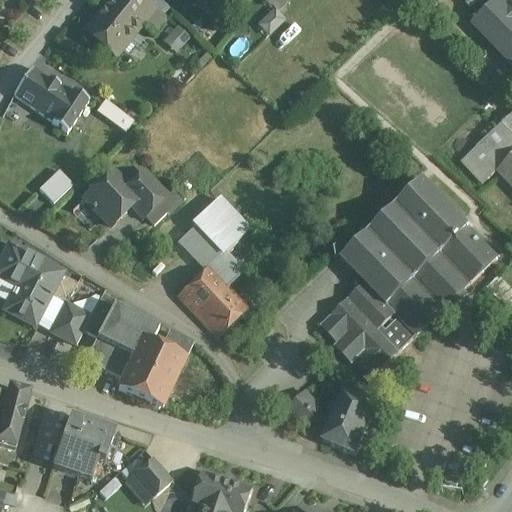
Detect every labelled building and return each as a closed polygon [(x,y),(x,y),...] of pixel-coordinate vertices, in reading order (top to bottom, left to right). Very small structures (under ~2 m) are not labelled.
[(143,4),(137,0),(113,0),(112,2),(132,18),(143,4)] [(511,0),(499,0),(473,26),(474,28),(476,27),(501,52),(499,53),(501,55),(503,54),(511,63),(511,0)] [(132,18),(112,2),(85,36),(114,60),(141,27),(146,31),(158,16),(143,4),(132,18)] [(176,26),(162,42),(175,53),(189,37),(176,26)] [(71,97),(32,71),(14,98),(53,124),(71,97)] [(53,124),(52,125),(67,135),(88,103),(73,93),(71,97),(53,124)] [(96,114),(126,132),(133,119),(103,102),(96,114)] [(511,118),(461,165),(482,186),(498,172),(511,159),(511,118)] [(511,159),(498,172),(511,187),(511,159)] [(37,191),(52,206),(73,186),(58,171),(37,191)] [(127,190),(113,175),(84,202),(93,212),(92,213),(93,215),(95,214),(110,230),(131,210),(155,186),(144,174),(127,190)] [(497,260),(470,230),(424,183),(342,262),(365,286),(388,310),(395,317),(416,339),(497,260)] [(155,186),(131,210),(143,222),(167,198),(155,186)] [(218,202),(192,227),(222,259),(249,234),(218,202)] [(59,277),(10,251),(0,268),(0,275),(22,287),(17,296),(13,294),(10,298),(13,300),(6,311),(33,325),(48,297),(59,277)] [(237,298),(209,270),(178,299),(190,311),(218,342),(248,313),(237,298)] [(511,290),(499,276),(487,287),(505,307),(511,300),(511,290)] [(76,286),(59,277),(48,297),(65,307),(76,286)] [(365,286),(320,330),(337,347),(334,350),(352,369),(354,366),(371,383),(399,357),(398,356),(377,334),(382,330),(395,317),(388,310),(365,286)] [(102,298),(83,335),(96,342),(113,310),(114,310),(117,305),(102,298)] [(178,299),(170,306),(182,319),(190,311),(178,299)] [(114,310),(113,310),(96,342),(84,365),(122,384),(118,393),(162,413),(193,347),(168,335),(160,353),(157,352),(158,348),(152,345),(158,334),(114,310)] [(396,324),(386,334),(382,330),(377,334),(398,356),(413,342),(396,324)] [(6,401),(0,399),(0,449),(15,453),(29,396),(8,391),(6,401)] [(306,394),(288,412),(304,429),(323,411),(306,394)] [(375,411),(344,397),(338,409),(331,406),(328,415),(335,418),(324,444),(355,458),(375,411)] [(116,436),(70,420),(52,471),(90,484),(96,467),(104,470),(116,436)] [(172,485),(152,463),(132,480),(152,503),(172,485)] [(246,511),(253,492),(203,476),(193,505),(202,508),(200,511),(246,511)] [(460,481),(448,476),(444,485),(456,490),(460,481)] [(171,496),(164,511),(185,511),(189,503),(171,496)]
